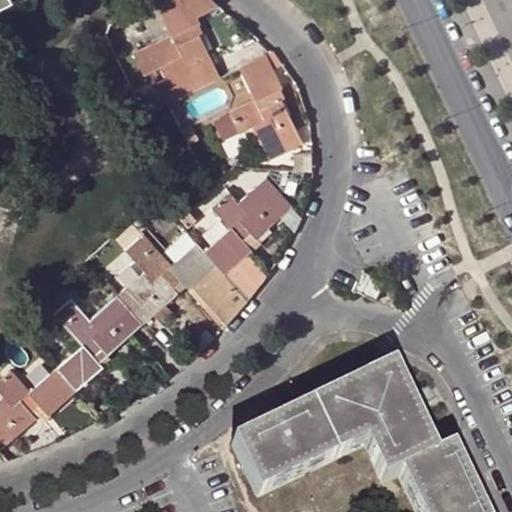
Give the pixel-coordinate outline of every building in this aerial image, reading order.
[(196,27),(201,25),(188,0),(166,0),(157,4),(172,36),(135,54),(145,74),(170,62),(176,75),(158,83),(169,104),(197,91),(221,79),(196,27)] [(270,54),(268,55),(274,69),(280,66),(270,54)] [(271,160),(304,143),(283,101),(276,104),(271,94),(283,88),(274,69),(268,55),(241,69),(257,102),(231,114),(242,133),(255,127),(271,160)] [(190,125),(181,130),(188,145),(197,140),(190,125)] [(233,231),(207,253),(223,272),(249,302),(269,279),(248,256),(253,251),(244,241),(252,235),(256,239),(257,238),(292,207),(268,179),(240,204),(231,193),(213,209),(233,231)] [(198,223),(190,214),(180,222),(181,224),(188,231),(198,223)] [(131,221),(114,237),(127,252),(144,236),(131,221)] [(188,231),(181,224),(161,242),(171,254),(191,235),(188,231)] [(207,253),(191,235),(171,254),(176,260),(170,265),(182,281),(190,291),(191,292),(194,289),(227,325),(249,302),(223,272),(207,253)] [(253,251),(262,243),(257,238),(256,239),(252,235),(244,241),(253,251)] [(164,259),(144,236),(127,252),(135,261),(145,273),(126,290),(118,298),(143,326),(179,295),(174,289),(182,281),(170,265),(176,260),(171,254),(164,259)] [(126,290),(145,273),(135,261),(116,278),(126,290)] [(373,303),(382,285),(361,275),(352,293),(373,303)] [(57,371),(77,392),(104,368),(96,358),(104,351),(109,357),(143,326),(118,298),(92,321),(73,300),(56,316),(83,347),(57,371)] [(10,351),(34,366),(43,352),(20,336),(10,351)] [(433,460),(389,369),(230,446),(255,498),(361,448),(380,486),(395,478),(411,511),(476,511),(448,453),(433,460)] [(41,406),(51,416),(77,392),(57,371),(32,393),(12,372),(0,382),(0,393),(5,399),(0,403),(0,449),(2,452),(38,419),(32,413),(41,406)]
